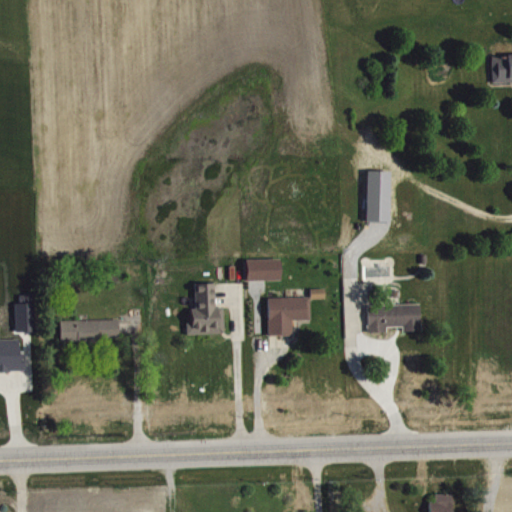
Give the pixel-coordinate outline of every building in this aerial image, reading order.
[(511,54),(493,55),(494,84),(511,83),(511,54)] [(283,280),(282,259),(248,260),(249,281),(283,280)] [(226,308),(218,308),(217,283),(197,284),(198,309),(193,309),(194,322),(189,322),(189,335),(227,334),(226,308)] [(19,332),(37,332),(36,301),(33,301),(33,296),(18,296),(19,332)] [(295,320),(313,320),(313,297),(270,298),(271,336),(295,335),(295,320)] [(370,305),(371,333),(389,332),(389,327),(405,327),(405,332),(423,331),(423,304),(370,305)] [(122,341),(121,320),(62,321),(63,342),(122,341)] [(0,371),(27,371),(27,353),(21,354),(21,339),(2,340),(2,327),(0,327),(0,371)] [(432,503),(432,511),(455,511),(455,494),(437,495),(438,503),(432,503)]
